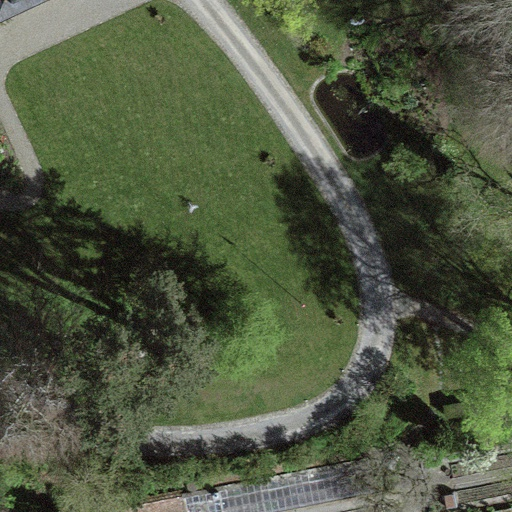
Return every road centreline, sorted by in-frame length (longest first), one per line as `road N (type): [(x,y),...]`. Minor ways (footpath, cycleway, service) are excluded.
road 1 (track): [(177,0),(324,177),(373,284),(377,310),(360,375),(300,433),(170,444),(0,420)]
road 2 (track): [(511,328),(377,310)]
